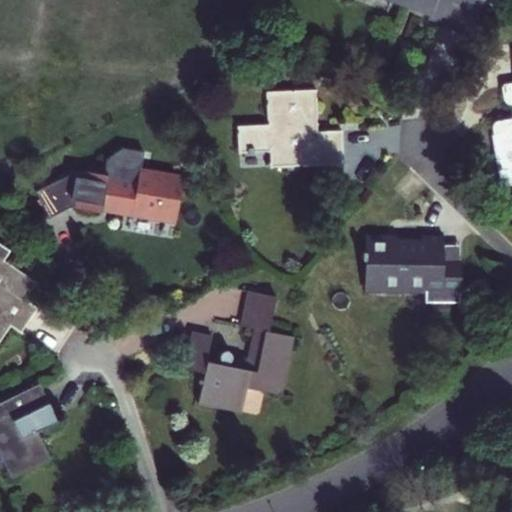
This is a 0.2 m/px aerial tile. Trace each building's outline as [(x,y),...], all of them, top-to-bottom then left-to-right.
[(376,0),(472,35),(483,3),(475,0),(376,0)] [(511,53),(510,54),(511,65),(511,85),(499,87),(502,102),(509,106),(510,121),(493,123),(490,128),(490,138),(499,189),(511,185),(511,53)] [(316,134),(314,93),(266,94),(268,127),(236,128),(237,155),(268,154),(269,171),(341,167),(338,133),(316,134)] [(73,180),(69,210),(175,225),(182,175),(140,168),(142,150),(121,146),(105,158),(103,173),(75,169),(73,180)] [(69,210),(73,180),(48,177),(43,210),(67,214),(69,210)] [(396,237),(362,236),(363,294),(425,295),(425,304),(460,305),(461,268),(443,268),(443,246),(444,238),(421,237),(421,242),(396,241),(396,237)] [(443,246),(443,268),(461,268),(462,247),(443,246)] [(0,336),(6,328),(19,333),(34,309),(22,302),(34,282),(0,261),(0,260),(6,252),(0,248),(0,336)] [(274,298),(246,292),(237,330),(250,333),(244,363),(207,355),(210,337),(190,332),(180,370),(195,404),(217,410),(222,394),(243,400),(245,391),(279,398),(292,340),(266,334),(274,298)] [(0,458),(10,479),(49,457),(36,431),(57,419),(38,383),(0,401),(0,458)] [(222,394),(217,410),(239,415),(243,400),(222,394)]
